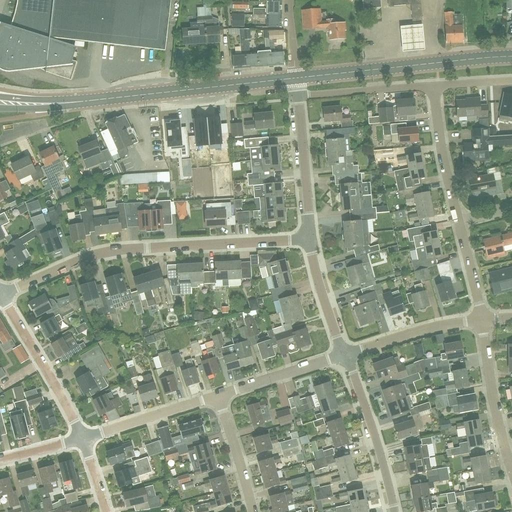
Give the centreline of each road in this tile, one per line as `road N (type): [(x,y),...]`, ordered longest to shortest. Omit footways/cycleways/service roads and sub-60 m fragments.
road 1 (residential): [(0,295),(98,254),(308,239)]
road 2 (primary): [(296,78),(511,58)]
road 3 (primary): [(86,102),(296,78)]
road 4 (residential): [(82,438),(0,295)]
road 5 (residential): [(393,511),(344,355)]
road 6 (residential): [(511,470),(481,320)]
road 7 (residential): [(308,239),(297,96)]
road 8 (residential): [(481,320),(344,355)]
road 9 (residential): [(217,396),(82,438)]
road 10 (residential): [(458,223),(432,86)]
road 11 (residential): [(432,86),(297,96)]
road 12 (residential): [(344,355),(217,396)]
road 13 (residential): [(344,355),(308,239)]
road 14 (residential): [(252,511),(217,396)]
